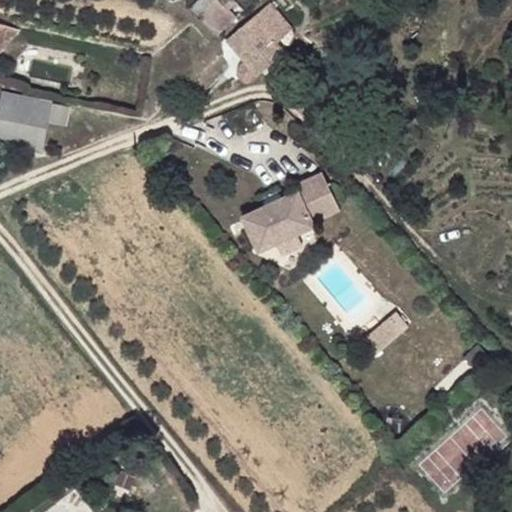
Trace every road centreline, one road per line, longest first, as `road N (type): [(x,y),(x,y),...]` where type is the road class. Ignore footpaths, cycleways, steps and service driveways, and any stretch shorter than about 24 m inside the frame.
road 1 (track): [(0,229),(227,511)]
road 2 (track): [(244,93),(0,191)]
